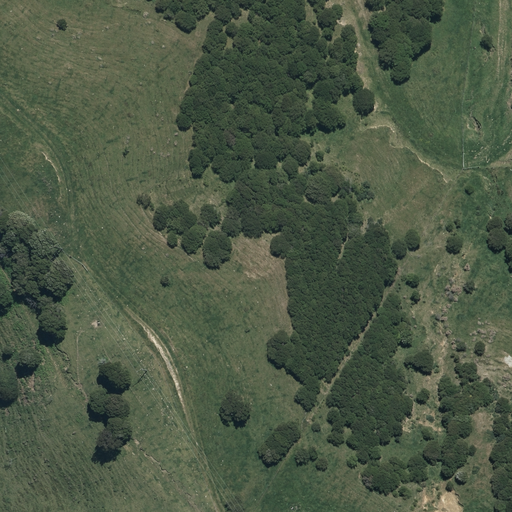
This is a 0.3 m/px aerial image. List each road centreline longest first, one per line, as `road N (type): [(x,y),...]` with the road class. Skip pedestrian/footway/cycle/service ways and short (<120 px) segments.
road 1 (track): [(0,82),(68,168),(96,278),(180,354),(218,511)]
road 2 (track): [(346,0),(436,158),(497,142),(511,117)]
